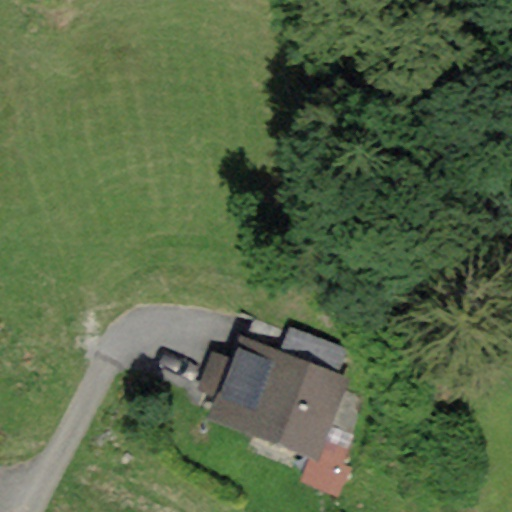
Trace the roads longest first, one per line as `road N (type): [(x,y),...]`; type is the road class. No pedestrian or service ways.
road 1 (residential): [(268,0),(307,163),(398,198),(511,211)]
road 2 (residential): [(33,511),(125,333)]
